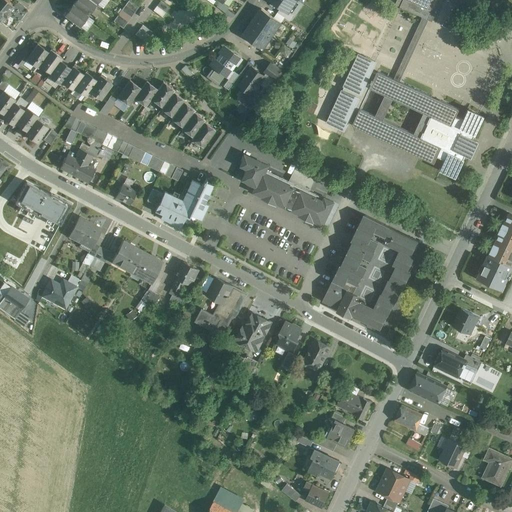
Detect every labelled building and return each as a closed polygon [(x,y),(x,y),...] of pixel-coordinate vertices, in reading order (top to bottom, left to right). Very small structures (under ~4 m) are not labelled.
[(0,0),(0,21),(0,22),(5,17),(6,18),(10,13),(9,12),(13,6),(5,0),(0,0)] [(97,3),(91,0),(75,0),(73,3),(88,15),(97,3)] [(138,7),(128,0),(125,5),(135,12),(138,7)] [(296,0),(270,0),(288,12),(296,0)] [(403,0),(401,7),(423,17),(429,20),(433,22),(442,0),(403,0)] [(170,8),(160,1),(157,6),(166,13),(170,8)] [(88,15),(73,3),(64,15),(80,26),(88,15)] [(135,12),(125,5),(122,9),(131,17),(135,12)] [(281,22),(262,9),(253,22),(272,35),(281,22)] [(128,21),(118,14),(113,21),(123,28),(128,21)] [(423,17),(394,77),(400,80),(429,20),(423,17)] [(272,35),(253,22),(243,35),(263,48),(272,35)] [(144,40),(151,30),(142,24),(135,34),(144,40)] [(30,53),(26,59),(37,67),(39,65),(49,51),(37,43),(30,53)] [(240,58),(224,47),(211,65),(227,76),(240,58)] [(24,49),(16,61),(21,65),(26,59),(30,53),(24,49)] [(49,51),(39,65),(50,73),(60,60),(62,57),(50,49),(49,51)] [(368,83),(374,68),(378,60),(357,51),(325,123),(345,132),(353,113),(356,114),(351,125),(435,163),(438,157),(443,159),(438,171),(457,179),(468,156),(471,156),(478,141),(474,140),(485,116),(480,114),(468,109),(463,118),(458,116),(462,107),(400,80),(394,77),(376,69),(369,83),(368,83)] [(71,68),(60,60),(50,73),(49,75),(60,84),(62,81),(71,68)] [(272,63),(265,73),(275,80),(282,70),(272,63)] [(71,68),(62,81),(73,89),(75,87),(84,74),(73,66),(71,68)] [(265,76),(252,67),(239,85),(245,89),(248,89),(253,93),(255,89),(256,90),(260,85),(259,84),(265,76)] [(234,71),(223,86),(228,89),(239,75),(234,71)] [(84,74),(75,87),(86,95),(89,91),(97,80),(86,72),(84,74)] [(112,84),(100,75),(97,80),(89,91),(101,99),(112,84)] [(8,83),(2,79),(0,82),(0,94),(3,90),(4,90),(8,83)] [(123,89),(117,97),(118,97),(129,105),(134,98),(141,88),(130,80),(123,89)] [(158,89),(146,81),(141,88),(134,98),(145,106),(151,99),(158,89)] [(174,90),(163,82),(158,89),(151,99),(162,107),(173,92),(174,90)] [(118,86),(109,98),(114,102),(118,97),(117,97),(123,89),(118,86)] [(0,94),(0,110),(4,114),(13,101),(15,98),(4,90),(3,90),(0,94)] [(185,100),(173,92),(162,107),(161,109),(172,117),(183,101),(185,100)] [(25,109),(13,101),(4,114),(2,116),(14,125),(15,122),(25,109)] [(195,110),(183,101),(172,117),(171,118),(182,127),(194,111),(195,110)] [(317,105),(308,101),(304,109),(313,113),(317,105)] [(25,109),(15,122),(27,131),(36,118),(38,115),(27,107),(25,109)] [(182,127),(181,128),(192,137),(204,121),(205,120),(194,111),(182,127)] [(70,115),(63,125),(70,129),(75,118),(70,115)] [(27,131),(25,133),(37,142),(48,126),(36,118),(27,131)] [(81,120),(75,131),(77,132),(81,134),(86,123),(81,120)] [(215,130),(204,121),(192,137),(191,138),(203,147),(215,130)] [(91,125),(86,123),(81,134),(86,136),(91,125)] [(91,125),(86,136),(91,139),(91,138),(96,128),(91,125)] [(96,128),(91,138),(96,141),(102,130),(96,128)] [(51,129),(44,139),(50,144),(58,133),(51,129)] [(75,131),(71,129),(65,140),(72,143),(77,132),(75,131)] [(102,130),(96,141),(97,141),(102,143),(107,133),(102,130)] [(92,139),(86,152),(93,155),(95,151),(93,150),(97,141),(96,141),(92,139)] [(123,140),(118,151),(123,153),(128,143),(123,140)] [(128,143),(123,153),(128,156),(133,145),(128,143)] [(133,145),(128,156),(134,159),(139,148),(133,145)] [(75,174),(86,152),(80,148),(76,155),(77,155),(75,158),(67,153),(60,167),(75,174)] [(139,148),(134,159),(140,162),(145,151),(139,148)] [(86,152),(75,174),(88,182),(95,168),(87,165),(89,162),(90,162),(93,155),(86,152)] [(152,154),(146,165),(153,168),(158,157),(152,154)] [(253,185),(263,163),(245,154),(240,165),(247,169),(242,179),(253,185)] [(164,160),(158,157),(153,168),(159,171),(164,160)] [(170,163),(164,160),(159,171),(165,174),(170,163)] [(170,163),(165,174),(171,177),(176,166),(170,163)] [(263,163),(253,185),(257,187),(254,192),(263,196),(264,193),(266,194),(275,174),(266,170),(268,165),(263,163)] [(176,166),(171,177),(177,180),(183,170),(176,166)] [(314,179),(295,170),(291,178),(311,187),(314,179)] [(16,174),(10,182),(14,186),(20,177),(16,174)] [(275,174),(266,194),(276,199),(285,179),(275,174)] [(203,184),(194,205),(206,210),(208,205),(204,203),(213,185),(205,181),(207,179),(206,178),(203,184)] [(194,205),(203,184),(192,179),(184,194),(183,194),(178,196),(177,197),(181,199),(194,205)] [(285,179),(276,199),(278,200),(277,203),(286,207),(286,206),(289,207),(299,186),(285,179)] [(137,191),(123,183),(116,197),(130,204),(137,191)] [(57,196),(33,184),(24,203),(39,211),(41,207),(49,212),(57,196)] [(309,214),(317,194),(299,186),(289,207),(292,209),(291,210),(300,214),(302,211),(309,214)] [(163,193),(152,188),(147,200),(157,205),(163,193)] [(170,222),(181,199),(177,197),(164,191),(163,193),(157,205),(155,211),(162,214),(160,218),(170,222)] [(317,194),(309,214),(316,218),(314,221),(323,225),(334,202),(317,194)] [(73,204),(57,196),(49,212),(52,213),(45,227),(47,228),(45,230),(55,235),(56,233),(57,233),(64,219),(73,204)] [(181,199),(170,222),(180,227),(183,221),(187,223),(193,221),(195,217),(201,220),(206,210),(194,205),(181,199)] [(27,223),(3,210),(0,214),(0,221),(22,233),(27,223)] [(500,232),(511,237),(511,213),(509,212),(504,223),(503,222),(499,232),(500,232)] [(352,240),(353,241),(351,244),(352,245),(346,257),(343,256),(340,263),(343,264),(342,265),(340,264),(333,280),(334,280),(326,296),(324,299),(325,299),(324,300),(325,301),(329,303),(330,303),(343,309),(341,313),(342,313),(352,317),(351,317),(352,318),(353,315),(353,316),(355,312),(360,314),(358,317),(359,318),(359,317),(368,322),(369,323),(369,322),(368,326),(377,330),(378,327),(379,327),(378,327),(379,327),(380,327),(380,326),(386,314),(386,313),(387,313),(387,312),(386,312),(392,299),(393,299),(393,300),(394,300),(395,299),(394,299),(401,285),(401,286),(402,286),(403,286),(402,285),(404,283),(409,272),(410,271),(404,268),(413,250),(413,249),(412,249),(411,249),(415,240),(416,240),(416,239),(415,239),(416,239),(415,239),(396,230),(396,229),(364,214),(352,240)] [(101,228),(79,217),(70,234),(91,246),(92,246),(94,242),(101,228)] [(46,240),(37,236),(40,230),(27,223),(22,233),(19,237),(31,244),(27,252),(37,257),(46,240)] [(511,237),(500,232),(489,254),(511,265),(511,237)] [(143,250),(123,240),(112,259),(132,270),(143,250)] [(91,246),(88,253),(94,256),(99,245),(94,242),(92,246),(91,246)] [(110,251),(99,245),(94,256),(104,261),(110,251)] [(163,261),(143,250),(132,270),(152,281),(163,261)] [(511,269),(511,265),(489,254),(478,278),(502,290),(511,269)] [(199,269),(184,261),(176,276),(177,277),(170,292),(179,296),(176,303),(180,305),(186,293),(182,291),(186,282),(191,284),(199,269)] [(87,268),(81,279),(88,282),(94,272),(87,268)] [(233,286),(216,277),(208,294),(221,301),(224,302),(233,286)] [(65,286),(52,279),(43,295),(66,307),(77,286),(67,281),(65,286)] [(233,286),(224,302),(221,301),(214,314),(213,315),(229,323),(234,315),(235,316),(238,312),(248,294),(233,286)] [(12,287),(0,303),(5,306),(2,309),(15,318),(29,299),(12,287)] [(148,288),(140,299),(146,303),(147,301),(154,292),(148,288)] [(154,292),(147,301),(153,306),(160,296),(154,292)] [(158,312),(146,303),(141,310),(154,319),(158,312)] [(229,323),(213,315),(214,314),(203,308),(196,320),(217,331),(216,332),(218,333),(219,332),(222,334),(229,323)] [(477,318),(461,311),(454,327),(470,334),(477,318)] [(253,313),(247,324),(246,327),(243,326),(237,338),(239,339),(238,340),(255,349),(255,348),(257,349),(264,337),(264,336),(265,334),(271,322),(269,321),(270,320),(256,313),(255,314),(253,313)] [(292,324),(286,321),(281,331),(282,335),(278,342),(293,350),(299,339),(298,336),(301,329),(299,328),(299,327),(293,324),(292,324)] [(395,332),(390,329),(387,335),(392,338),(395,332)] [(331,346),(315,338),(303,361),(318,369),(319,369),(321,366),(331,346)] [(464,359),(443,349),(435,365),(459,377),(464,366),(466,367),(467,365),(465,364),(467,361),(464,359)] [(297,355),(289,350),(281,365),(290,369),(297,355)] [(483,362),(467,354),(464,359),(467,361),(465,364),(467,365),(478,370),(483,362)] [(247,357),(245,356),(239,368),(241,369),(240,371),(250,376),(258,361),(248,355),(247,357)] [(321,366),(319,369),(318,369),(313,380),(319,383),(326,369),(321,366)] [(447,387),(417,373),(410,390),(439,403),(447,387)] [(360,389),(350,384),(348,388),(358,393),(360,389)] [(364,399),(345,389),(338,404),(356,414),(364,399)] [(356,414),(356,415),(364,419),(372,402),(365,397),(364,399),(356,414)] [(423,414),(402,405),(395,421),(417,430),(420,423),(423,414)] [(347,417),(335,411),(332,418),(336,420),(336,419),(344,423),(347,417)] [(460,421),(450,416),(448,421),(457,426),(460,421)] [(344,423),(336,419),(336,420),(328,435),(328,436),(338,441),(347,445),(355,429),(344,423)] [(430,428),(420,423),(417,430),(426,435),(430,428)] [(328,435),(326,434),(321,436),(317,443),(334,451),(338,441),(328,436),(328,435)] [(444,447),(440,459),(457,466),(466,443),(442,434),(438,445),(444,447)] [(313,441),(301,435),(299,441),(310,447),(313,441)] [(422,443),(416,440),(413,447),(419,450),(422,443)] [(339,460),(314,447),(311,454),(314,455),(308,468),(317,473),(319,470),(331,476),(339,460)] [(511,459),(498,452),(498,453),(490,449),(485,459),(491,461),(484,477),(500,484),(511,459)] [(410,478),(388,468),(383,479),(404,490),(410,478)] [(404,490),(383,479),(377,491),(388,496),(399,501),(404,490)] [(329,492),(308,482),(305,489),(310,492),(306,500),(321,507),(329,492)] [(244,500),(221,488),(214,501),(234,511),(237,511),(242,503),(244,500)] [(302,497),(292,491),(290,495),(299,501),(302,497)] [(399,501),(388,496),(386,501),(397,506),(399,501)] [(434,497),(428,511),(429,511),(433,511),(439,500),(434,497)] [(439,500),(433,511),(439,511),(444,502),(439,500)] [(234,511),(214,501),(208,511),(234,511)] [(383,507),(372,501),(367,511),(393,511),(394,511),(383,507)] [(397,506),(386,501),(383,507),(394,511),(397,506)] [(444,502),(439,511),(445,511),(447,508),(449,505),(444,502)] [(251,511),(253,509),(242,503),(237,511),(251,511)]
